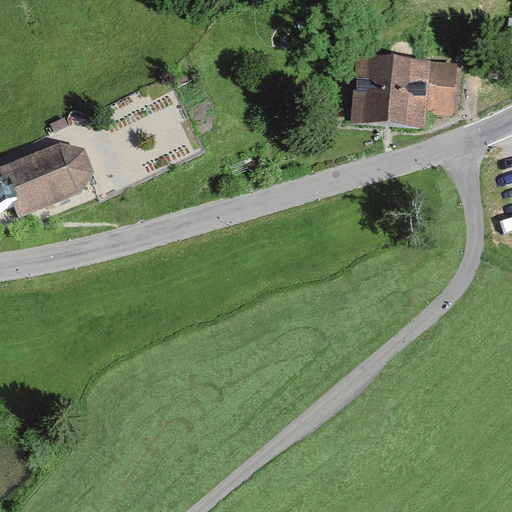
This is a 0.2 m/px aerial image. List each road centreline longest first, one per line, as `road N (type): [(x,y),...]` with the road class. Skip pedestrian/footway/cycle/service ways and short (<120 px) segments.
road 1 (residential): [(197,511),(449,298),(477,228),(463,140)]
road 2 (tertiary): [(463,140),(317,190),(0,269)]
